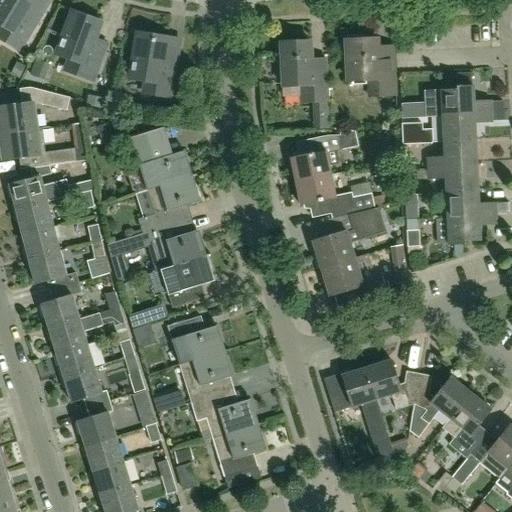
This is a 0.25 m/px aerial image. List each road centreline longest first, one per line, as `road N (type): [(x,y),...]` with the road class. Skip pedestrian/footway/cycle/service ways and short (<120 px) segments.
road 1 (residential): [(293,351),(234,150),(226,0)]
road 2 (residential): [(63,511),(0,302)]
road 3 (residential): [(293,351),(450,303)]
road 4 (residential): [(335,492),(293,351)]
